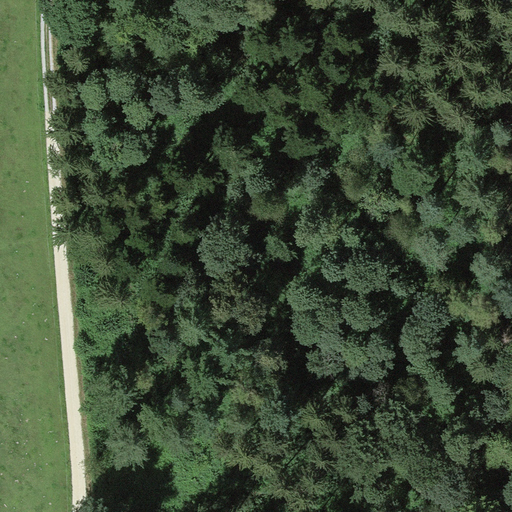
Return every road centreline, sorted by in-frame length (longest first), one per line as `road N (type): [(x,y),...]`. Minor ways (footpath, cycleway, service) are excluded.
road 1 (track): [(54,0),(74,511)]
road 2 (track): [(511,88),(496,170),(511,217)]
